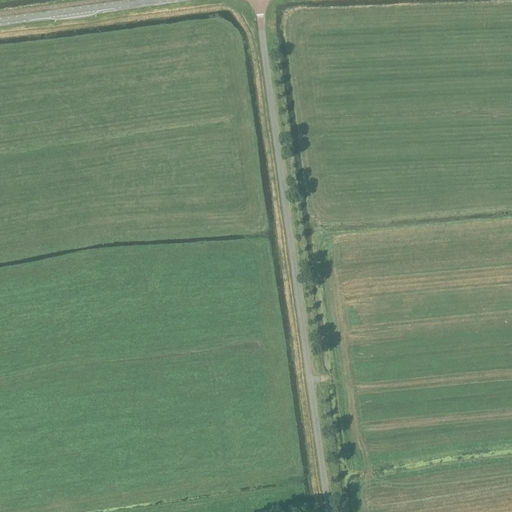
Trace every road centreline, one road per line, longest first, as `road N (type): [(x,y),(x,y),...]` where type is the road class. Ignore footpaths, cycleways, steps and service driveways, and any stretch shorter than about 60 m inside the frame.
road 1 (unclassified): [(329,511),(258,0)]
road 2 (unclassified): [(0,21),(159,0)]
